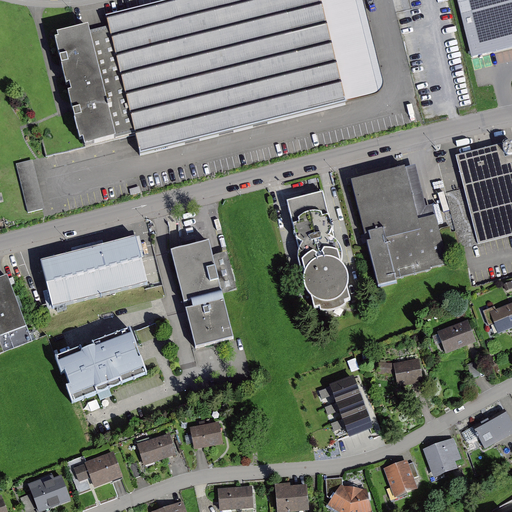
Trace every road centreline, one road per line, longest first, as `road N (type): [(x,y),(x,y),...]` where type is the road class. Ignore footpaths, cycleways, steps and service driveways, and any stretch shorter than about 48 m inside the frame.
road 1 (residential): [(0,242),(511,114)]
road 2 (residential): [(102,511),(191,482),(356,467),(511,386)]
